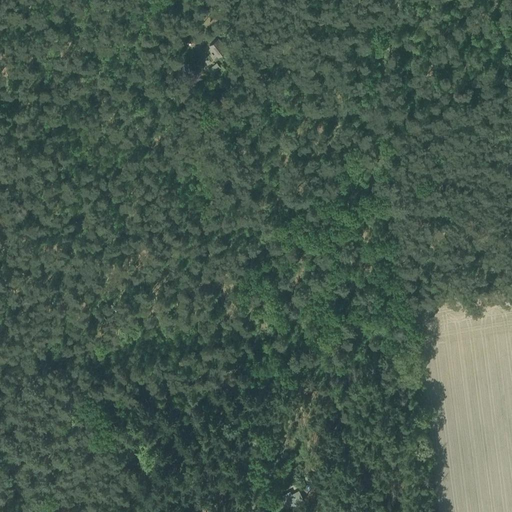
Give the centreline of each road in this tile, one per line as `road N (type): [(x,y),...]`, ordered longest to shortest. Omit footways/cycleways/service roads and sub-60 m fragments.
road 1 (track): [(400,0),(352,153),(335,238),(331,332),(298,363)]
road 2 (track): [(298,363),(98,399),(86,410),(51,511)]
road 3 (track): [(207,376),(192,306),(114,323)]
road 4 (track): [(298,363),(324,511)]
